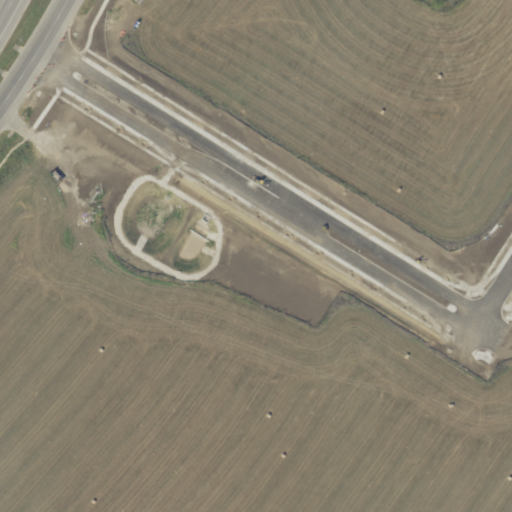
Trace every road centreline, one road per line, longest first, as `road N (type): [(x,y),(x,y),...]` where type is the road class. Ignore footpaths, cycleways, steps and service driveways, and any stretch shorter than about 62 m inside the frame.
road 1 (residential): [(27,63),(456,322),(478,322)]
road 2 (residential): [(478,322),(465,302),(42,39)]
road 3 (secondary): [(0,103),(63,0)]
